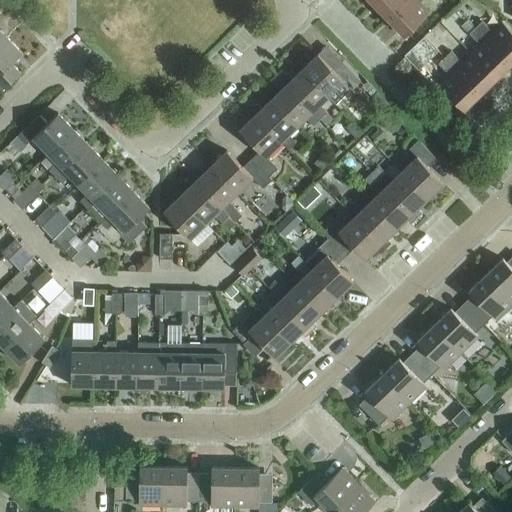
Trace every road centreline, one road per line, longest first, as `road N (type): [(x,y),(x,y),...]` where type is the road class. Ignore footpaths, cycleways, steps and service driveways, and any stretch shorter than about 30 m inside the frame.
road 1 (unclassified): [(95,428),(245,428),(272,420),(507,204)]
road 2 (residential): [(0,124),(65,62),(140,141),(155,146),(287,22),(288,0)]
road 3 (residential): [(511,400),(408,511)]
